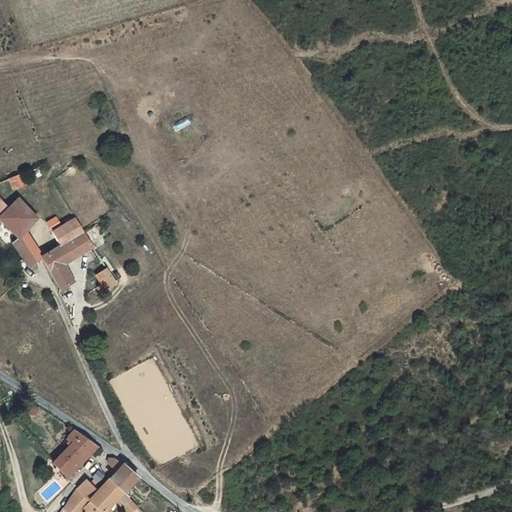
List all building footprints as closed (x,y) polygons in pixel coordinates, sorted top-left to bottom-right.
[(23,173),(9,179),(12,188),(26,182),(23,173)] [(2,200),(0,201),(0,221),(1,221),(18,238),(26,231),(37,218),(18,198),(9,207),(2,200)] [(47,222),(61,246),(85,233),(84,232),(75,218),(73,215),(63,220),(66,224),(62,226),(56,217),(47,222)] [(42,257),(26,231),(18,238),(13,242),(29,266),(42,258),(42,257)] [(85,233),(61,246),(42,257),(42,258),(59,288),(60,290),(73,282),(63,264),(94,247),(85,233)] [(108,269),(96,276),(102,284),(98,287),(102,293),(117,283),(108,269)] [(73,442),(85,454),(89,450),(95,444),(75,430),(68,437),(71,439),(67,443),(69,446),(73,442)] [(74,464),(85,454),(73,442),(69,446),(52,462),(67,477),(77,467),(74,464)] [(95,444),(89,450),(92,453),(98,446),(95,444)] [(74,464),(77,467),(92,453),(89,450),(85,454),(74,464)] [(117,471),(110,478),(124,492),(138,477),(123,465),(115,459),(109,458),(108,463),(117,471)] [(124,492),(110,478),(98,491),(86,479),(77,488),(89,500),(101,511),(105,511),(116,500),(124,492)] [(77,488),(63,507),(68,511),(80,511),(83,510),(85,511),(101,511),(89,500),(77,488)] [(124,492),(116,500),(127,511),(131,511),(137,506),(130,499),(124,492)]
